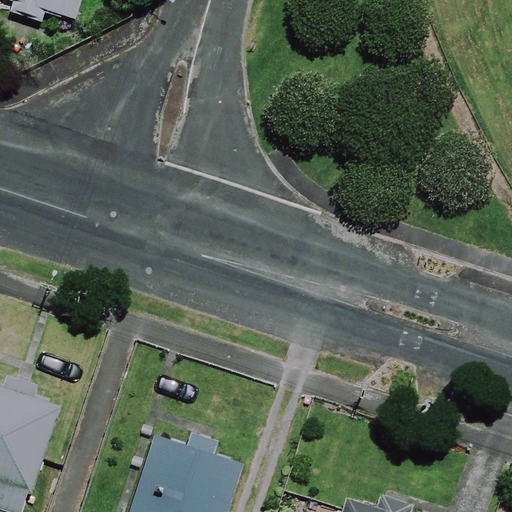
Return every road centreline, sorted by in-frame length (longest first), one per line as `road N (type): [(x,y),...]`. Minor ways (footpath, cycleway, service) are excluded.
road 1 (residential): [(144,233),(511,351)]
road 2 (residential): [(144,233),(218,0)]
road 3 (residential): [(0,186),(144,233)]
